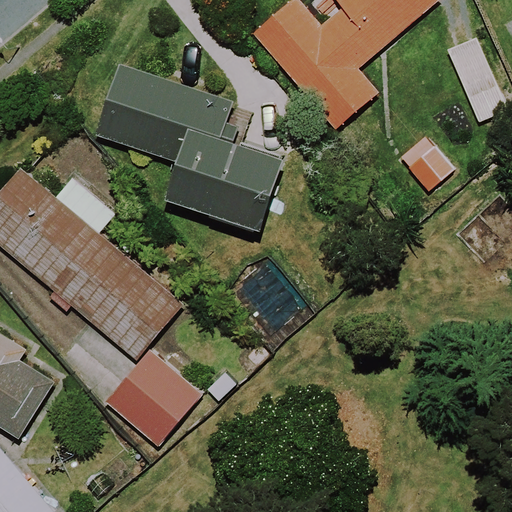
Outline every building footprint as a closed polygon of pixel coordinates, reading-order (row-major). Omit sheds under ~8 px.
[(434,7),(427,0),(324,0),(306,16),(294,2),(253,37),(334,131),(376,95),(357,73),(434,7)] [(509,111),(475,40),(443,55),(477,126),(509,111)] [(235,108),(119,70),(96,139),(151,157),(138,194),(261,235),(285,164),(224,143),(235,108)] [(453,172),(423,138),(397,161),(426,195),(453,172)] [(116,216),(73,180),(56,200),(23,172),(0,199),(0,246),(136,361),(181,307),(98,237),(116,216)] [(0,430),(17,442),(59,379),(0,338),(0,430)] [(200,395),(149,354),(107,406),(158,448),(200,395)] [(50,511),(0,452),(0,511),(50,511)]
